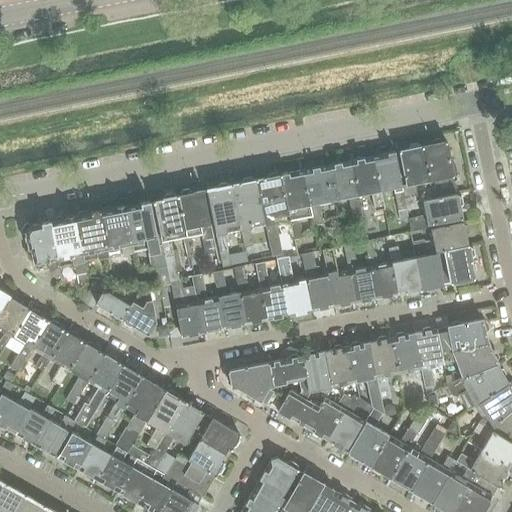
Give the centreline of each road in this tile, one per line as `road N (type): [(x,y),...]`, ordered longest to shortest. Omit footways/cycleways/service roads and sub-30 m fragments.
road 1 (unclassified): [(0,198),(475,103)]
road 2 (residential): [(193,361),(216,347),(511,296)]
road 3 (residential): [(193,361),(161,359),(26,288),(4,262),(0,243)]
road 4 (residential): [(511,287),(475,103)]
road 5 (residential): [(417,511),(261,428)]
